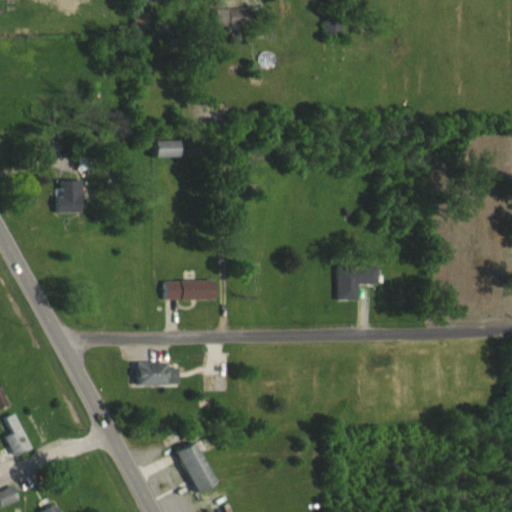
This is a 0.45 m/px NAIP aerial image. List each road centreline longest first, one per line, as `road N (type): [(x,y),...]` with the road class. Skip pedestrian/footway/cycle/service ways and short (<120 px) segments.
road 1 (residential): [(58,335),(511,328)]
road 2 (tertiary): [(0,229),(157,511)]
road 3 (residential): [(0,477),(114,432)]
